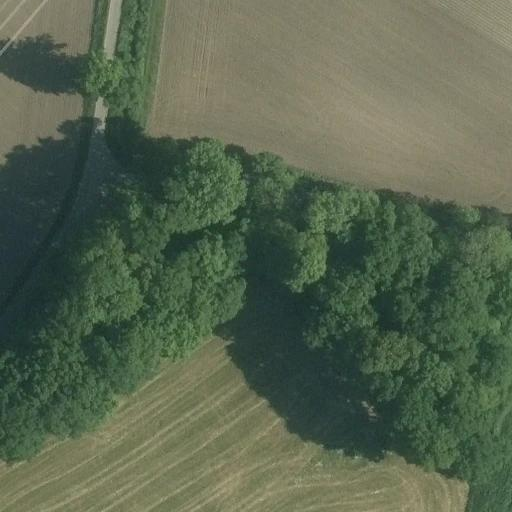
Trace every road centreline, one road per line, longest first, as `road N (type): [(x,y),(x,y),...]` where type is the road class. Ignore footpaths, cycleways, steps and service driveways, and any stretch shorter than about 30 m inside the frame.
road 1 (unclassified): [(95,192),(210,169),(260,176),(511,256)]
road 2 (unclassified): [(95,192),(116,0)]
road 3 (unclassified): [(0,331),(95,192)]
